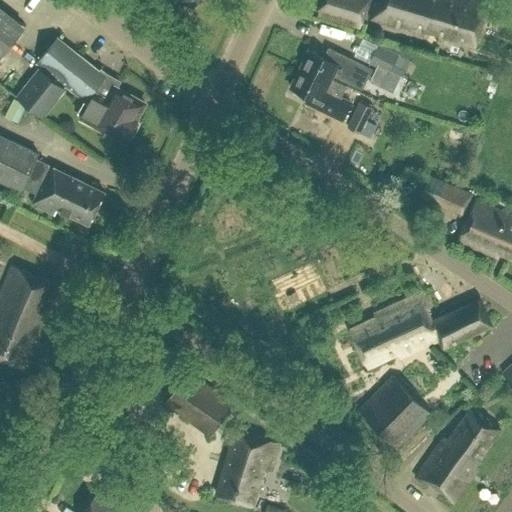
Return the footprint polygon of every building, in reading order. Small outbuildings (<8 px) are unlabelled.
[(370,0),(321,0),(317,16),(362,28),(370,0)] [(488,3),(477,0),(381,0),(381,1),(376,1),(371,18),(424,34),(425,30),(475,44),(488,3)] [(0,58),(23,29),(0,10),(0,58)] [(106,75),(58,36),(38,62),(87,100),(95,90),(97,91),(83,117),(126,140),(130,134),(132,134),(140,121),(137,119),(138,118),(137,117),(146,102),(118,86),(120,82),(106,75)] [(329,81),(332,76),(335,70),(363,83),(371,67),(329,47),(325,56),(310,48),(300,68),(329,81)] [(392,86),(401,66),(382,58),(374,78),(392,86)] [(66,89),(38,67),(16,96),(43,118),(66,89)] [(347,83),(332,76),(329,81),(300,68),(291,86),(309,95),(307,101),(344,119),(352,101),(341,96),(347,83)] [(374,105),(362,99),(349,124),(361,131),(374,105)] [(40,153),(0,133),(0,178),(22,189),(24,186),(38,193),(33,203),(56,213),(58,208),(89,223),(105,191),(37,159),(40,153)] [(471,191),(431,173),(422,193),(462,211),(471,191)] [(511,213),(476,198),(459,238),(497,254),(499,251),(511,255),(511,213)] [(59,285),(13,266),(0,297),(0,300),(3,302),(0,309),(0,356),(21,365),(40,317),(45,319),(59,285)] [(428,275),(440,297),(453,290),(441,268),(428,275)] [(431,306),(423,289),(374,312),(376,315),(350,328),(368,365),(397,351),(399,355),(440,337),(444,345),(492,323),(480,298),(432,320),(426,308),(431,306)] [(511,363),(502,373),(511,383),(511,363)] [(423,403),(394,374),(359,408),(388,437),(423,403)] [(227,410),(182,377),(165,401),(209,435),(227,410)] [(501,427),(471,406),(448,438),(444,436),(416,475),(428,484),(431,479),(443,488),(440,492),(454,502),(479,466),(476,463),(501,427)] [(279,442),(229,428),(225,440),(232,444),(216,493),(253,503),(263,468),(270,470),(279,442)] [(134,511),(136,509),(101,486),(83,511),(134,511)]
